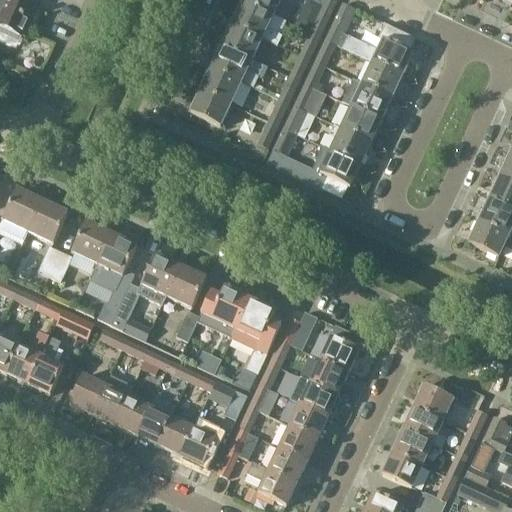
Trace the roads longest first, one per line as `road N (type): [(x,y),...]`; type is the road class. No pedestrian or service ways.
road 1 (residential): [(417,330),(36,146)]
road 2 (residential): [(508,62),(429,229),(388,208),(465,41)]
road 3 (residential): [(329,511),(417,330)]
road 4 (residential): [(104,0),(36,146)]
road 5 (residential): [(149,113),(201,0)]
road 6 (residential): [(0,411),(110,463)]
